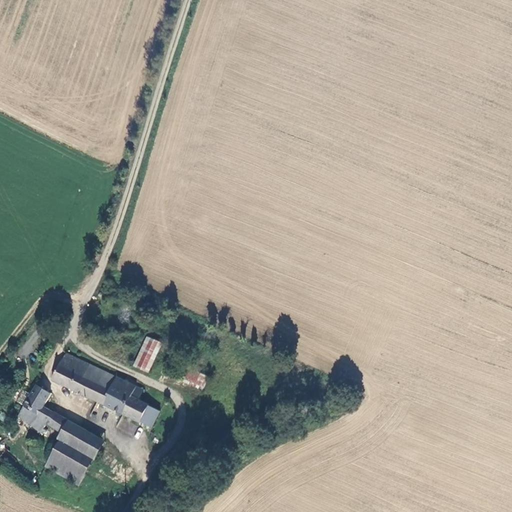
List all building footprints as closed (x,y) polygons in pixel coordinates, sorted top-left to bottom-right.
[(148,372),(151,366),(160,343),(146,337),(134,365),(148,372)] [(137,386),(65,352),(52,380),(153,428),(162,410),(139,400),(132,396),(137,386)] [(173,377),(200,392),(206,379),(179,365),(173,377)] [(43,406),(50,394),(37,385),(18,417),(40,432),(42,429),(46,423),(60,433),(68,420),(43,406)] [(144,389),(137,386),(132,396),(139,400),(144,389)] [(105,442),(68,420),(60,433),(46,423),(42,429),(59,439),(94,461),(105,442)] [(78,487),(94,461),(59,439),(44,466),(78,487)] [(167,476),(156,488),(165,495),(175,484),(167,476)]
